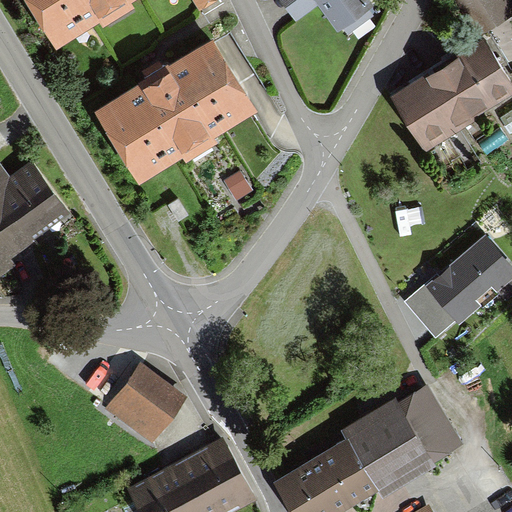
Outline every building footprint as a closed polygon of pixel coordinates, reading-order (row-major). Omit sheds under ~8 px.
[(135,9),(131,1),(132,0),(25,0),(56,49),(99,23),(103,29),(135,9)] [(214,0),(193,0),(199,9),(214,0)] [(374,5),(369,0),(281,0),(298,22),(319,6),(338,31),(343,28),(347,34),(374,14),(370,8),(374,5)] [(511,0),(452,0),(470,28),(511,0)] [(137,177),(251,105),(211,42),(97,113),(137,177)] [(511,88),(487,44),(393,97),(417,141),(511,88)] [(0,265),(69,215),(31,164),(15,176),(3,159),(0,161),(0,265)] [(242,172),(226,182),(239,203),(255,192),(242,172)] [(511,271),(511,266),(485,236),(431,283),(460,317),(511,271)] [(151,438),(181,395),(138,366),(109,409),(151,438)] [(423,384),(272,480),(292,511),(322,511),(452,430),(423,384)] [(131,511),(208,511),(248,493),(219,434),(118,483),(131,511)]
